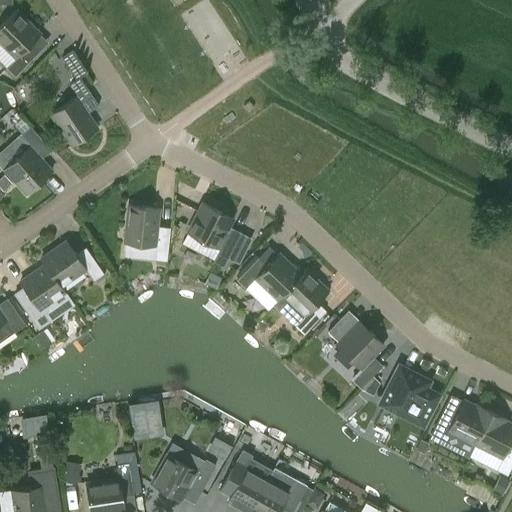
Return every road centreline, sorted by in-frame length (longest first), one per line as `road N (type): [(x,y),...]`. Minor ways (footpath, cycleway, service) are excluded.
road 1 (residential): [(511,389),(405,325),(302,222),(148,143)]
road 2 (unclassified): [(511,148),(341,56),(324,26)]
road 3 (residential): [(4,253),(148,143)]
road 4 (residential): [(148,143),(55,0)]
